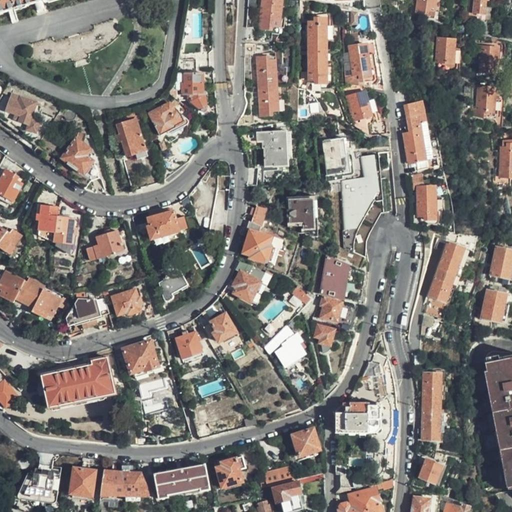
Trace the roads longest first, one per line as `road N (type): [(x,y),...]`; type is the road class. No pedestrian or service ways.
road 1 (residential): [(0,136),(60,185),(103,203),(167,193),(214,147),(232,149),(239,165),(226,267),(187,311),(68,350),(35,348),(0,327)]
road 2 (residential): [(0,418),(42,443),(137,452),(220,441),(327,405)]
road 3 (residential): [(402,237),(408,254),(395,334),(407,412),(398,511)]
road 4 (residential): [(402,237),(395,130),(372,0)]
road 5 (residential): [(327,405),(359,352),(379,246),(402,237)]
